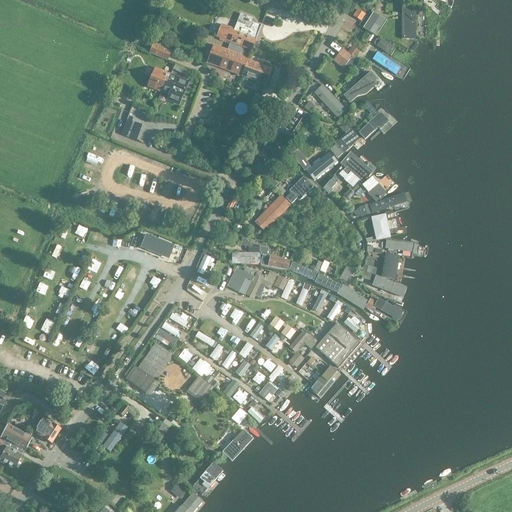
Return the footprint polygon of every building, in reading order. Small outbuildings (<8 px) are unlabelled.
[(280,18),(285,7),(268,0),(264,10),(280,18)] [(415,2),(401,2),(401,14),(402,14),(402,18),(401,39),(412,39),(415,36),(415,2)] [(357,9),(354,16),(362,20),(365,13),(357,9)] [(371,28),(379,16),(373,12),(363,28),(373,34),(375,31),(371,28)] [(222,26),(218,37),(251,51),(256,39),(260,27),(248,23),(249,20),(240,17),(234,30),(222,26)] [(365,38),(373,43),(377,36),(369,32),(365,38)] [(383,41),(381,40),(380,41),(376,46),(388,54),(393,47),(389,45),(391,43),(387,40),(383,41)] [(231,45),(229,50),(215,45),(208,64),(241,76),(248,58),(242,56),(244,50),(231,45)] [(152,46),(149,54),(167,61),(170,53),(152,46)] [(351,48),(348,53),(354,58),(357,53),(351,48)] [(348,72),(357,61),(354,59),(343,51),(334,62),(348,72)] [(401,69),(377,53),(372,59),(396,76),(401,69)] [(248,58),(241,76),(265,85),(271,68),(251,61),(251,59),(248,58)] [(175,65),(172,71),(185,76),(187,70),(175,65)] [(154,67),(146,85),(161,91),(163,87),(165,83),(166,84),(168,80),(170,74),(154,67)] [(376,79),(371,73),(344,96),(349,102),(356,96),(365,94),(375,85),(374,84),(374,80),(376,79)] [(163,87),(161,91),(167,93),(171,95),(168,100),(174,102),(180,105),(181,102),(182,99),(182,100),(183,98),(186,90),(190,82),(183,80),(174,76),(170,74),(168,80),(166,84),(165,83),(163,87)] [(322,86),(315,93),(337,118),(345,111),(322,86)] [(259,96),(253,108),(261,112),(267,100),(259,96)] [(313,107),(309,102),(304,107),(309,111),(313,107)] [(367,102),(363,106),(372,116),(376,112),(367,102)] [(379,112),(359,133),(365,139),(373,131),(376,133),(388,121),(379,112)] [(135,139),(140,126),(125,120),(120,134),(135,139)] [(351,130),(330,150),(337,158),(359,138),(351,130)] [(282,154),(271,142),(265,148),(276,160),(282,154)] [(313,165),(306,172),(313,180),(336,161),(329,152),(320,159),(319,158),(312,164),(313,165)] [(372,172),(350,153),(341,164),(362,183),(372,172)] [(301,156),(296,159),(304,171),(309,167),(301,156)] [(268,173),(258,164),(253,170),(263,179),(268,173)] [(248,168),(241,178),(247,182),(254,173),(248,168)] [(291,193),(285,198),(291,204),(296,198),(299,201),(313,187),(303,177),(289,191),(291,193)] [(372,178),(362,186),(375,202),(385,193),(372,178)] [(350,190),(354,194),(354,193),(359,188),(361,187),(357,183),(350,190)] [(326,185),(323,188),(330,193),(332,190),(326,185)] [(363,192),(359,188),(354,193),(358,197),(363,192)] [(230,211),(239,194),(234,190),(224,208),(230,211)] [(350,190),(344,196),(348,199),(354,194),(350,190)] [(404,194),(369,205),(372,213),(406,202),(404,194)] [(280,196),(255,222),(264,231),(289,205),(280,196)] [(370,214),(367,205),(360,207),(353,213),(357,217),(359,215),(361,217),(370,214)] [(384,215),(372,217),(377,241),(389,238),(384,215)] [(250,243),(242,233),(240,245),(249,247),(250,243)] [(173,246),(145,236),(141,247),(157,254),(158,253),(169,257),(173,246)] [(413,245),(386,241),(385,249),(412,253),(413,245)] [(258,254),(232,254),(232,263),(258,263),(258,254)] [(398,256),(388,254),(383,278),(393,280),(398,256)] [(203,274),(210,257),(204,255),(197,272),(203,274)] [(268,266),(269,258),(262,256),(260,264),(268,266)] [(289,262),(270,258),(268,266),(287,270),(289,262)] [(318,274),(292,262),(289,269),(314,281),(318,274)] [(346,281),(352,271),(346,267),(340,278),(346,281)] [(244,269),(243,272),(241,271),(232,290),(245,296),(247,293),(255,297),(260,285),(270,290),(274,281),(274,280),(276,276),(270,274),(268,277),(264,275),(263,277),(256,274),(255,275),(244,269)] [(340,286),(318,275),(315,282),(337,293),(340,286)] [(287,280),(278,276),(273,286),(282,291),(287,280)] [(405,288),(376,276),(372,286),(401,297),(405,288)] [(302,306),(310,285),(304,282),(296,303),(302,306)] [(368,302),(342,286),(337,294),(363,310),(368,302)] [(370,299),(365,307),(372,314),(375,309),(372,307),(375,302),(370,299)] [(392,307),(378,299),(374,307),(398,320),(402,313),(398,311),(400,308),(394,305),(392,307)] [(335,302),(327,317),(333,321),(341,306),(335,302)] [(173,312),(170,317),(184,327),(188,322),(173,312)] [(283,323),(274,317),(268,325),(277,331),(283,323)] [(349,318),(346,320),(344,322),(355,332),(359,327),(349,318)] [(177,336),(180,330),(165,322),(161,327),(177,336)] [(256,339),(264,327),(259,323),(250,335),(256,339)] [(316,348),(330,360),(340,369),(361,343),(337,323),(316,348)] [(294,332),(286,325),(280,334),(288,340),(294,332)] [(155,338),(173,347),(178,338),(160,329),(155,338)] [(195,336),(214,347),(217,342),(198,331),(195,336)] [(316,342),(302,331),(288,348),(294,352),(302,342),(310,349),(316,342)] [(271,350),(281,338),(275,333),(265,345),(271,350)] [(154,379),(171,354),(155,343),(138,367),(136,366),(135,367),(126,379),(138,388),(148,374),(154,379)] [(218,343),(209,356),(215,359),(224,347),(218,343)] [(227,368),(237,354),(232,350),(222,364),(227,368)] [(301,360),(295,354),(287,363),(294,369),(301,360)] [(192,368),(202,375),(210,365),(200,357),(192,368)] [(246,360),(249,362),(248,362),(253,366),(256,362),(251,359),(248,357),(246,360)] [(271,372),(276,365),(267,359),(262,365),(271,372)] [(329,367),(310,390),(319,398),(339,376),(329,367)] [(213,378),(209,375),(204,381),(208,384),(213,378)] [(199,376),(188,390),(202,402),(213,388),(204,381),(199,376)] [(223,392),(229,397),(240,384),(233,379),(223,392)] [(218,384),(213,380),(210,383),(215,388),(218,384)] [(284,394),(283,393),(279,390),(275,394),(279,398),(280,398),(284,394)] [(242,401),(245,397),(239,391),(236,395),(242,401)] [(127,406),(120,414),(123,416),(126,412),(132,417),(135,414),(127,406)] [(253,406),(247,411),(259,423),(265,417),(253,406)] [(240,409),(231,419),(239,425),(247,415),(240,409)] [(36,430),(34,433),(52,444),(61,429),(42,418),(41,421),(37,418),(32,428),(36,430)] [(120,423),(103,447),(110,453),(128,429),(120,423)] [(163,423),(159,428),(153,436),(161,441),(170,429),(163,423)] [(7,424),(0,437),(0,438),(5,441),(25,451),(32,437),(7,424)] [(178,433),(172,428),(169,431),(175,436),(178,433)] [(254,437),(245,428),(224,451),(233,460),(254,437)] [(102,432),(96,440),(101,443),(106,435),(102,432)] [(0,461),(15,470),(23,455),(25,451),(5,441),(3,445),(6,447),(0,458),(0,461)] [(212,463),(193,487),(202,495),(222,471),(212,463)] [(188,489),(178,481),(172,489),(182,497),(188,489)] [(144,494),(148,490),(141,484),(138,489),(144,494)] [(192,493),(175,511),(191,511),(201,501),(192,493)]
